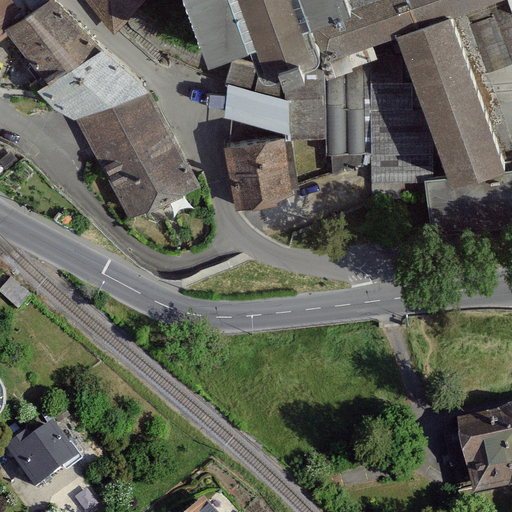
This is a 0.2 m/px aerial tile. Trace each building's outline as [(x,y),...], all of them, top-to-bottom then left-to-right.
[(0,0),(0,33),(8,28),(48,0),(47,0),(0,0)] [(47,0),(48,0),(8,28),(46,81),(96,42),(57,0),(47,0)] [(137,0),(98,0),(118,22),(137,0)] [(511,0),(194,0),(209,41),(225,36),(233,59),(231,68),(227,82),(285,99),(286,128),(287,134),(327,132),(327,151),(334,151),(333,173),(365,162),(373,162),(373,196),(399,197),(400,178),(426,178),(433,231),(511,220),(511,166),(506,167),(479,90),(472,69),(450,3),(459,0),(511,0)] [(511,0),(459,0),(450,3),(472,69),(511,54),(511,0)] [(46,81),(38,86),(56,102),(74,110),(76,116),(143,80),(96,42),(46,81)] [(143,80),(76,116),(129,213),(196,177),(143,80)] [(285,99),(227,82),(226,111),(286,128),(285,99)] [(276,198),(293,186),(283,135),(227,146),(239,205),(276,198)] [(0,290),(0,292),(17,309),(30,297),(11,279),(0,290)] [(511,487),(511,413),(460,424),(474,495),(511,487)] [(35,488),(76,458),(52,425),(31,441),(25,433),(5,447),(35,488)] [(188,511),(214,511),(202,499),(188,511)]
